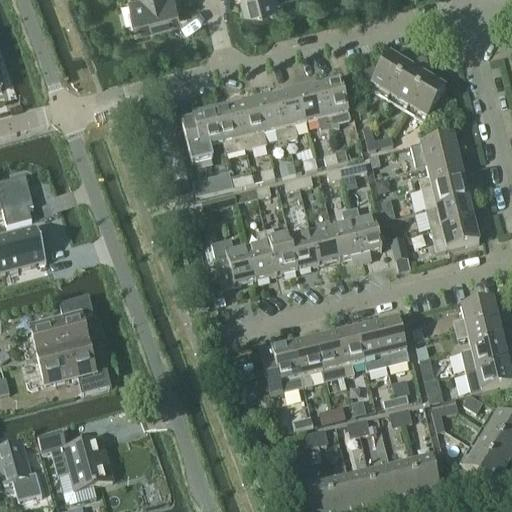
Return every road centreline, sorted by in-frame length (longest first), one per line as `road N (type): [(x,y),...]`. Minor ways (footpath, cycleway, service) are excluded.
road 1 (unclassified): [(211,511),(64,112)]
road 2 (residential): [(250,426),(224,335),(511,260)]
road 3 (residential): [(227,71),(468,11)]
road 4 (residential): [(511,191),(468,11)]
road 5 (residential): [(64,112),(227,71)]
